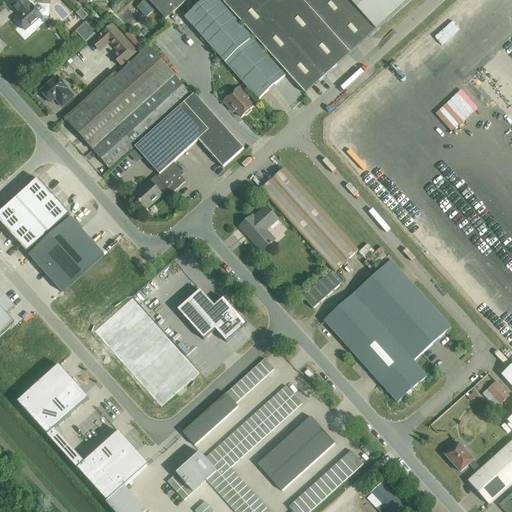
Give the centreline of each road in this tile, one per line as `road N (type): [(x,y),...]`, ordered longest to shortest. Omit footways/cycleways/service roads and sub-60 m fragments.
road 1 (unclassified): [(394,444),(480,366),(481,343),(292,130)]
road 2 (unclassified): [(0,260),(158,435),(286,324)]
road 3 (unclassified): [(194,219),(152,252),(52,145)]
road 4 (unclassified): [(292,130),(438,0)]
road 5 (unclassified): [(394,444),(286,324)]
road 6 (unclassified): [(286,324),(194,219)]
road 7 (unclassified): [(194,219),(292,130)]
